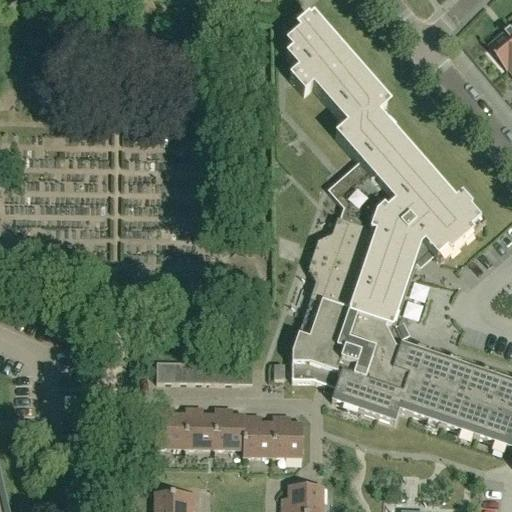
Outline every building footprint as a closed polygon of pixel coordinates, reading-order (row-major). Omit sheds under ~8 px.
[(511,387),(401,350),(399,354),(394,352),(384,334),(391,313),(400,305),(405,295),(407,289),(409,278),(407,267),(412,251),(420,254),(425,250),(437,263),(446,255),(449,258),(473,237),(470,234),(479,225),(469,213),(471,211),(461,200),(452,207),(436,189),(433,192),(418,174),(421,172),(400,147),(397,150),(382,133),(385,130),(375,119),(387,109),(376,96),(372,99),(357,81),(360,78),(339,54),(336,57),(321,40),(324,37),(313,24),(309,27),(308,26),(301,32),(303,34),(287,48),(293,55),(287,61),(299,75),(290,82),(305,99),(314,92),(348,130),(336,140),(360,168),(328,195),(344,213),(340,225),(338,224),(332,241),(318,247),(309,274),(316,288),(292,359),(291,386),(312,387),(336,395),(332,405),(394,426),(398,414),(511,452),(511,448),(511,387)] [(507,75),(509,73),(511,70),(511,31),(488,51),(507,75)] [(93,44),(92,51),(102,51),(102,53),(103,54),(110,62),(112,63),(123,63),(124,63),(132,55),(132,54),(133,52),(142,52),(142,45),(133,45),(132,43),(132,42),(124,34),(123,33),(112,33),(111,34),(103,41),(103,42),(102,44),(93,44)] [(1,284),(9,292),(21,281),(12,272),(1,284)] [(219,351),(229,344),(220,331),(210,337),(219,351)] [(239,368),(218,367),(161,367),(160,387),(238,388),(239,368)] [(274,369),(274,383),(284,384),(284,369),(274,369)] [(184,452),(184,419),(169,418),(170,412),(155,412),(155,452),(184,452)] [(214,453),(215,419),(199,419),(199,412),(184,412),(184,419),(184,452),(214,453)] [(243,453),(244,419),(228,419),(228,413),(215,412),(215,419),(214,453),(243,453)] [(272,461),(273,427),(257,427),(258,419),(244,419),(243,453),(243,461),(272,461)] [(273,420),(273,427),(272,461),(302,462),(303,427),(286,427),(286,420),(273,420)] [(462,494),(476,499),(472,511),(501,511),(508,491),(467,478),(462,494)] [(281,506),(281,511),(322,511),(323,490),(288,489),(288,506),(281,506)] [(154,497),(153,511),(188,511),(196,511),(196,497),(154,497)]
